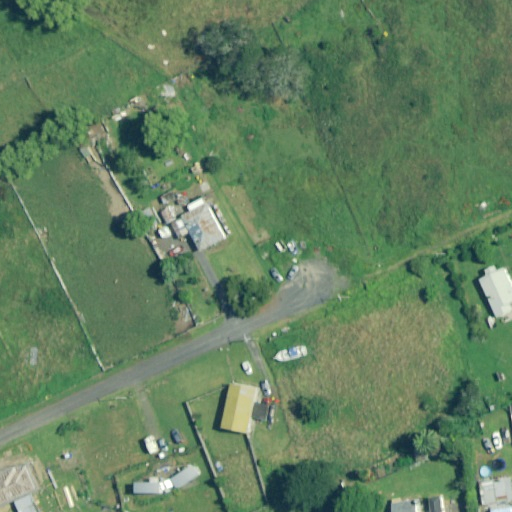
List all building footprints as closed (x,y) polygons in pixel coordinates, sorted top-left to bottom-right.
[(229,239),(206,198),(191,207),(195,214),(177,224),(185,238),(194,233),(205,253),(229,239)] [(157,216),(153,208),(144,213),(152,229),(161,224),(157,216)] [(161,224),(163,227),(178,219),(172,208),(157,216),(161,224)] [(491,276),(483,280),(500,318),(511,312),(511,276),(511,274),(511,273),(511,268),(510,264),(501,269),(499,264),(488,269),(491,276)] [(261,389),(235,384),(226,429),(252,434),(261,389)] [(297,470),(290,453),(265,462),(271,479),(297,470)] [(0,472),(0,505),(40,488),(33,472),(28,460),(0,472)] [(511,501),(511,479),(482,484),(485,504),(511,501)] [(42,511),(35,495),(18,502),(22,511),(42,511)] [(444,511),(444,498),(432,499),(433,511),(444,511)] [(419,511),(418,502),(395,505),(396,511),(419,511)]
